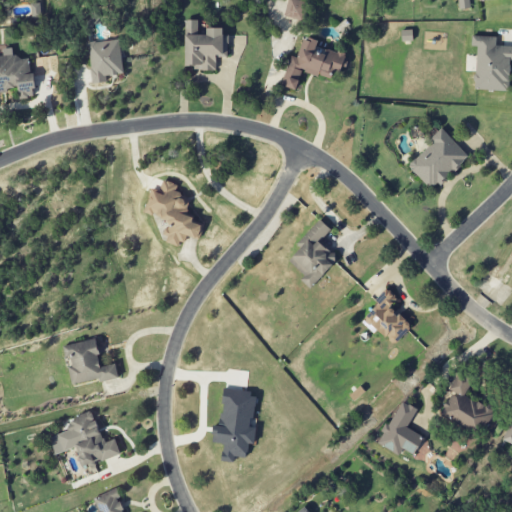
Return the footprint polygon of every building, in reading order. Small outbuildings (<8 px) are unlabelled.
[(304,0),(286,0),(285,18),(304,19),(304,0)] [(470,9),(469,0),(457,0),(458,9),(470,9)] [(185,69),(216,69),(216,57),(228,57),(228,35),(223,35),(223,28),(206,28),(206,35),(198,35),(198,20),(184,20),(185,69)] [(282,86),(296,90),(301,72),(331,79),(333,72),(341,75),(347,55),(316,47),(318,40),(303,36),(298,58),(290,55),(282,86)] [(496,37),(471,36),(471,46),(476,47),(474,90),(508,91),(509,61),(511,60),(511,46),(495,46),(496,37)] [(87,43),(92,84),(107,82),(106,76),(124,74),(119,39),(87,43)] [(0,90),(18,89),(19,99),(34,97),(31,57),(8,58),(8,56),(0,56),(0,90)] [(468,157),(441,128),(430,138),(433,142),(408,166),(431,191),(468,157)] [(144,213),(168,221),(162,239),(181,246),(185,235),(199,240),(204,224),(184,217),(190,197),(175,192),(177,185),(162,180),(158,193),(151,191),(144,213)] [(337,260),(319,242),(330,230),(319,219),(305,234),(310,239),(289,261),(305,276),(301,280),(310,289),(337,260)] [(397,299),(388,290),(363,319),(394,346),(411,326),(390,307),(397,299)] [(62,345),(65,360),(68,359),(73,386),(118,377),(116,364),(101,367),(95,339),(62,345)] [(440,413),(481,436),(494,412),(464,395),(472,380),(458,373),(448,391),(452,392),(440,413)] [(221,461),(234,463),(234,457),(246,458),(248,443),(251,444),(258,394),(224,389),(219,425),(214,425),(211,442),(223,444),(221,461)] [(407,428),(417,409),(401,401),(377,443),(399,455),(402,449),(413,455),(423,437),(407,428)] [(121,454),(115,439),(104,443),(93,412),(66,421),(69,431),(49,438),(55,455),(75,448),(82,468),(121,454)] [(124,511),(116,489),(91,498),(96,511),(124,511)]
